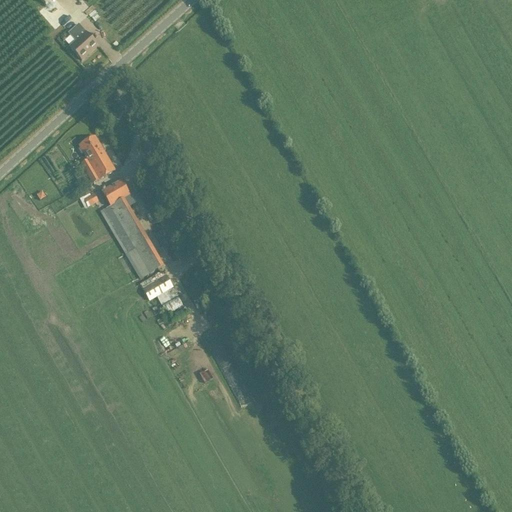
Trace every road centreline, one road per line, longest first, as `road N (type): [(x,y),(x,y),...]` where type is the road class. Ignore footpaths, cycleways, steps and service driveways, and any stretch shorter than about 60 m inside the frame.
road 1 (unclassified): [(355,511),(108,73)]
road 2 (tertiary): [(0,172),(108,73)]
